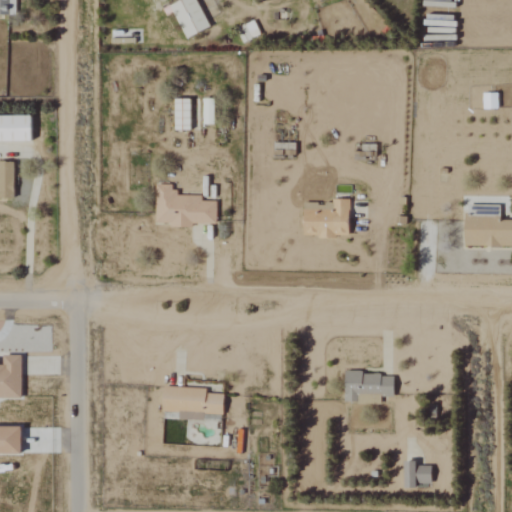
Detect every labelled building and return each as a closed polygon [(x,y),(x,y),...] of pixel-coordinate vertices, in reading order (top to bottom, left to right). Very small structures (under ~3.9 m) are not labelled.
[(11,9),(8,9),(8,0),(0,0),(0,15),(11,16),(11,9)] [(182,39),(206,29),(194,0),(178,0),(168,4),(182,39)] [(257,36),(253,22),(239,26),(243,40),(257,36)] [(171,131),(187,131),(188,100),(172,100),(171,131)] [(0,142),(27,142),(27,116),(0,117),(0,142)] [(10,163),(0,162),(0,198),(11,198),(10,163)] [(214,226),(214,202),(199,201),(199,195),(169,195),(169,185),(154,185),(153,225),(214,226)] [(346,237),(347,200),(331,199),(331,211),(301,210),(300,236),(346,237)] [(461,217),(461,246),(511,247),(511,221),(498,221),(498,214),(474,213),(474,217),(461,217)] [(0,398),(18,398),(19,355),(0,355),(0,398)] [(391,374),(345,374),(345,403),(378,404),(378,396),(390,396),(391,374)] [(160,416),(220,418),(221,391),(161,389),(160,416)] [(18,427),(0,426),(0,454),(17,455),(18,427)] [(235,453),(246,454),(247,430),(236,430),(235,453)] [(401,486),(429,485),(429,463),(401,464),(401,486)]
